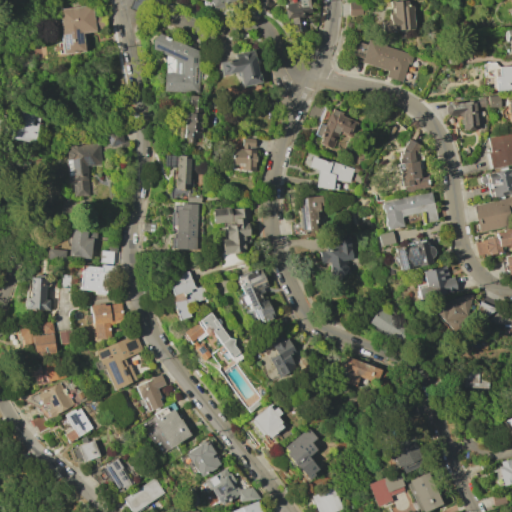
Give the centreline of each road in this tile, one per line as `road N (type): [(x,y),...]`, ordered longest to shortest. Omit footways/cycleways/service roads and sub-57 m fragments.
road 1 (residential): [(334,0),(325,55),(281,152),(277,245),(304,307),(415,383),(477,511)]
road 2 (residential): [(121,0),(144,119),(130,235),(134,288),(154,341),(291,511)]
road 3 (residential): [(123,6),(156,8),(205,30),(269,29),(299,81),(366,86),(422,111),(450,159),(467,254),(488,281),(511,291)]
road 4 (residential): [(0,393),(35,445),(102,511)]
road 5 (residential): [(37,172),(49,211),(0,314)]
